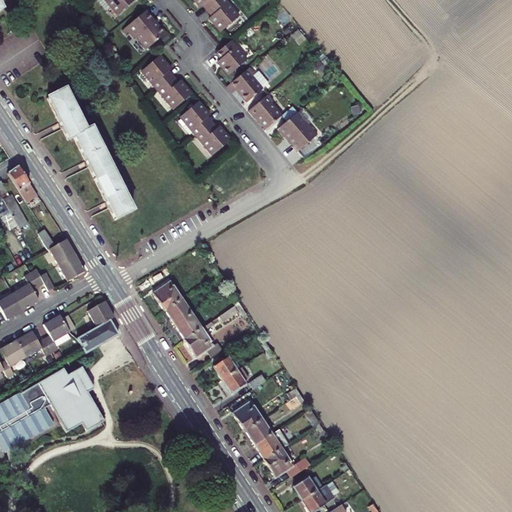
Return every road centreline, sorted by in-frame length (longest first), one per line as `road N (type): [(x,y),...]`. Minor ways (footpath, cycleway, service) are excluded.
road 1 (residential): [(112,285),(268,195),(280,178),(198,68),(198,38),(167,0)]
road 2 (secondary): [(112,285),(258,511)]
road 3 (secondary): [(0,114),(106,274)]
road 4 (residential): [(0,337),(106,274)]
